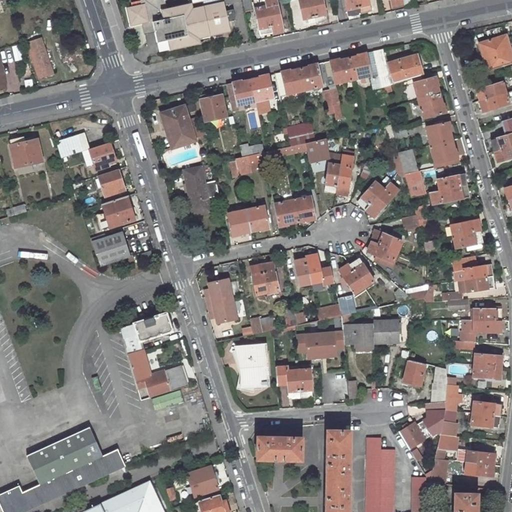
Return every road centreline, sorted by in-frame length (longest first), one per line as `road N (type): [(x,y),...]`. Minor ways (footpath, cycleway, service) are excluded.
road 1 (unclassified): [(120,89),(439,19)]
road 2 (residential): [(439,19),(511,271)]
road 3 (residential): [(180,264),(120,89)]
road 4 (residential): [(349,229),(180,264)]
road 5 (residential): [(231,420),(180,264)]
road 6 (residential): [(231,420),(388,407)]
road 7 (unclassified): [(0,115),(120,89)]
